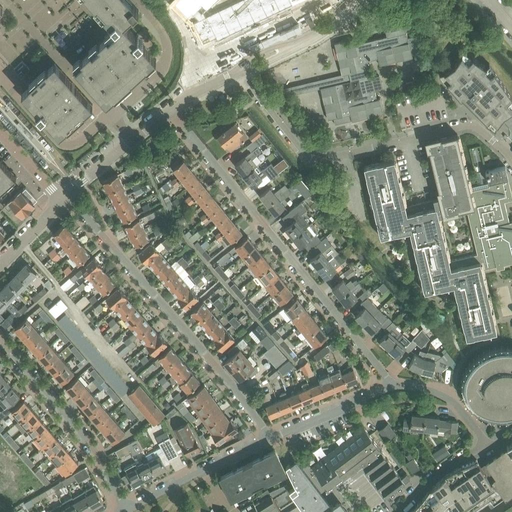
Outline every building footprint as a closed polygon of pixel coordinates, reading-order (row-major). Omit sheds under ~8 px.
[(0,0),(0,9),(2,7),(0,4),(0,0),(87,0),(114,29),(73,67),(106,103),(114,96),(114,97),(115,96),(115,95),(131,81),(132,80),(146,67),(146,68),(148,67),(147,66),(154,60),(155,60),(156,59),(143,44),(144,43),(142,42),(143,41),(138,36),(137,37),(136,35),(135,36),(124,23),(138,10),(129,0),(0,0)] [(174,4),(173,4),(180,11),(184,16),(195,29),(197,35),(201,42),(202,44),(214,38),(216,41),(218,40),(224,37),(281,10),(291,5),(289,0),(240,0),(211,14),(205,17),(203,12),(215,0),(177,0),(178,0),(175,2),(174,4)] [(465,98),(497,130),(507,116),(511,112),(511,93),(492,65),(491,65),(492,66),(490,69),(467,52),(456,65),(443,76),(464,100),(464,99),(465,98)] [(29,69),(22,61),(14,68),(21,76),(29,69)] [(92,104),(60,68),(26,98),(34,106),(35,107),(37,109),(36,110),(37,112),(36,112),(41,118),(42,117),(43,118),(44,117),(59,134),(67,127),(67,128),(69,127),(68,126),(84,112),(84,113),(85,112),(85,111),(92,104)] [(416,89),(415,81),(406,83),(408,91),(416,89)] [(350,114),(333,118),(335,125),(352,121),(350,114)] [(235,123),(217,138),(225,147),(226,146),(231,151),(239,144),(247,138),(235,123)] [(249,137),(253,141),(257,138),(262,134),(258,129),(249,137)] [(439,192),(440,197),(471,191),(457,134),(439,139),(440,140),(429,143),(430,148),(429,149),(439,192)] [(245,157),(235,165),(244,176),(257,165),(252,159),(261,151),(258,147),(258,146),(260,148),(262,146),(261,144),(257,138),(253,141),(247,146),(251,152),(245,157)] [(0,190),(16,176),(3,161),(0,157),(0,190)] [(170,179),(158,189),(161,193),(173,184),(175,187),(183,181),(193,194),(186,200),(189,205),(197,199),(207,212),(200,218),(202,220),(200,222),(202,224),(204,223),(212,217),(222,230),(215,236),(219,241),(219,240),(225,247),(242,233),(183,160),(179,163),(177,160),(170,166),(178,176),(172,181),(170,179)] [(496,266),(497,269),(505,267),(504,264),(511,262),(511,221),(509,222),(504,202),(511,199),(511,195),(508,178),(505,166),(485,171),(489,186),(471,191),(440,197),(433,198),(434,199),(411,205),(412,208),(406,209),(403,199),(394,160),(364,167),(381,237),(410,230),(424,292),(454,285),(467,339),(497,332),(482,270),(496,266)] [(271,163),(261,171),(257,165),(244,176),(252,186),(267,174),(271,179),(279,173),(271,163)] [(118,174),(103,181),(108,192),(123,184),(118,174)] [(300,179),(293,184),(297,189),(303,184),(300,180),(300,179)] [(128,194),(123,184),(108,192),(113,201),(128,194)] [(269,188),(260,196),(267,205),(288,188),(285,184),(274,193),(269,188)] [(18,192),(16,193),(30,208),(32,207),(34,204),(33,203),(37,199),(32,194),(26,187),(22,191),(21,190),(18,192)] [(280,201),(291,193),(291,192),(288,189),(288,188),(267,205),(275,215),(285,207),(280,201)] [(25,213),(30,208),(16,193),(11,198),(3,206),(4,207),(5,206),(9,210),(13,206),(22,216),(25,213)] [(113,201),(118,211),(133,204),(128,194),(113,201)] [(299,203),(289,211),(293,216),(299,211),(303,208),(299,203)] [(118,211),(123,222),(138,214),(133,204),(118,211)] [(153,212),(146,215),(149,220),(164,212),(162,208),(153,212)] [(299,211),(293,216),(292,216),(295,220),(285,228),(292,238),(309,225),(309,224),(299,211)] [(145,229),(140,218),(125,226),(130,236),(145,229)] [(63,243),(61,245),(73,235),(65,225),(54,234),(63,243)] [(312,248),(316,245),(326,237),(325,237),(321,240),(316,234),(309,225),(292,238),(300,247),(307,242),(312,248)] [(160,227),(154,230),(156,236),(162,232),(160,227)] [(145,229),(130,236),(135,246),(150,239),(145,229)] [(189,230),(184,234),(188,239),(189,238),(193,235),(189,230)] [(197,231),(193,235),(189,238),(192,241),(200,234),(197,231)] [(61,245),(69,255),(81,244),(73,235),(61,245)] [(255,246),(247,236),(235,246),(243,256),(255,246)] [(320,249),(329,241),(326,237),(316,245),(320,249)] [(155,247),(151,242),(138,253),(146,263),(159,252),(165,247),(170,242),(167,239),(162,243),(161,242),(155,247)] [(175,243),(172,240),(170,242),(165,247),(168,251),(173,246),(175,243)] [(197,242),(194,245),(202,254),(205,252),(197,242)] [(69,255),(78,264),(90,254),(81,244),(69,255)] [(338,252),(331,244),(322,252),(321,251),(310,259),(318,269),(338,252)] [(243,256),(250,265),(263,255),(255,246),(243,256)] [(49,254),(52,257),(55,261),(60,257),(54,249),(49,254)] [(147,262),(155,271),(167,261),(159,252),(146,263),(147,262)] [(325,279),(336,270),(335,268),(346,260),(339,252),(338,252),(318,269),(325,279)] [(257,274),(257,275),(270,264),(263,255),(250,265),(247,268),(254,277),(257,274)] [(88,277),(101,266),(94,257),(81,269),(75,273),(69,278),(60,286),(64,290),(84,272),(88,277)] [(171,265),(167,261),(155,271),(163,280),(175,270),(180,265),(185,260),(182,257),(177,261),(175,261),(171,265)] [(191,261),(189,258),(186,261),(185,260),(180,265),(183,269),(189,264),(188,264),(191,261)] [(216,261),(211,265),(220,274),(224,271),(219,265),(220,264),(216,261)] [(36,273),(26,263),(17,273),(27,282),(36,273)] [(257,275),(265,284),(278,274),(270,264),(257,275)] [(68,266),(63,270),(67,274),(72,270),(68,266)] [(101,266),(88,277),(95,286),(108,275),(101,266)] [(229,267),(224,271),(220,274),(225,281),(229,277),(228,276),(233,272),(229,267)] [(348,279),(355,272),(351,267),(343,273),(348,279)] [(183,279),(175,270),(163,280),(171,289),(183,279)] [(18,291),(27,282),(17,273),(8,282),(18,291)] [(278,274),(265,284),(273,293),(285,283),(278,274)] [(95,286),(103,294),(115,283),(108,275),(95,286)] [(198,275),(193,280),(196,283),(201,279),(198,275)] [(207,280),(204,276),(201,279),(196,283),(199,287),(205,282),(204,282),(207,280)] [(171,289),(179,298),(191,288),(183,279),(171,289)] [(343,280),(332,288),(340,298),(359,282),(356,279),(355,279),(352,281),(351,279),(346,283),(343,280)] [(18,291),(8,282),(0,290),(0,291),(9,301),(14,296),(18,300),(22,295),(18,291)] [(82,282),(77,286),(80,290),(85,286),(82,282)] [(356,291),(362,286),(359,282),(340,298),(347,307),(358,298),(353,292),(354,291),(356,291)] [(239,289),(234,283),(230,287),(235,293),(239,289)] [(280,303),(293,293),(285,283),(273,293),(280,303)] [(41,296),(47,291),(44,287),(38,293),(41,296)] [(127,297),(118,287),(106,298),(114,308),(127,297)] [(186,308),(199,297),(191,288),(179,298),(178,299),(186,308)] [(368,288),(359,296),(363,301),(364,300),(367,297),(372,293),(368,288)] [(245,296),(239,289),(235,293),(241,299),(245,296)] [(19,310),(9,301),(0,291),(0,309),(0,310),(5,305),(12,312),(1,323),(6,328),(16,319),(22,314),(19,310)] [(32,298),(35,302),(41,296),(38,293),(32,298)] [(82,312),(97,299),(93,295),(88,299),(85,295),(75,304),(82,312)] [(127,297),(114,308),(122,317),(134,307),(126,298),(127,297)] [(297,297),(284,308),(292,317),(304,307),(297,297)] [(365,307),(355,317),(363,325),(378,311),(379,309),(367,297),(364,300),(363,301),(360,303),(365,307)] [(218,298),(213,303),(216,306),(221,301),(218,298)] [(67,307),(60,299),(56,302),(63,310),(67,307)] [(203,301),(190,312),(199,321),(211,311),(203,301)] [(216,306),(219,310),(225,305),(221,301),(216,306)] [(63,310),(56,302),(53,306),(59,314),(63,310)] [(251,302),(246,305),(251,311),(255,307),(251,302)] [(100,303),(95,308),(98,312),(103,307),(100,303)] [(28,308),(25,304),(19,310),(22,314),(28,308)] [(49,309),(55,317),(59,314),(53,306),(49,309)] [(122,317),(130,326),(142,316),(134,307),(122,317)] [(251,311),(257,318),(261,314),(255,307),(251,311)] [(304,307),(292,317),(299,326),(312,316),(304,307)] [(48,315),(43,309),(39,313),(44,319),(48,315)] [(378,311),(363,325),(372,333),(382,323),(388,318),(379,309),(378,311)] [(206,330),(218,320),(211,311),(199,321),(206,330)] [(49,325),(53,321),(48,315),(44,319),(49,325)] [(132,341),(138,336),(150,325),(142,316),(130,326),(135,332),(124,341),(127,345),(132,341)] [(234,316),(229,321),(232,324),(237,320),(234,316)] [(301,340),(307,336),(319,326),(312,316),(299,326),(299,327),(294,331),(301,340)] [(411,316),(405,321),(409,325),(414,319),(411,316)] [(31,323),(26,318),(14,328),(22,338),(37,325),(34,321),(31,323)] [(61,325),(64,329),(72,322),(69,318),(61,325)] [(113,318),(107,323),(111,327),(116,322),(113,318)] [(213,340),(227,329),(218,320),(206,330),(214,339),(213,340)] [(232,324),(235,328),(241,324),(237,320),(232,324)] [(267,321),(263,325),(271,334),(276,330),(270,324),(267,321)] [(387,332),(379,341),(388,349),(402,333),(403,333),(400,330),(401,329),(393,321),(384,330),(387,332)] [(64,329),(67,332),(76,325),(72,322),(64,329)] [(111,327),(114,330),(119,325),(116,322),(111,327)] [(38,325),(37,325),(22,338),(30,347),(42,336),(35,327),(38,325)] [(67,332),(70,336),(79,329),(76,325),(67,332)] [(158,334),(150,325),(138,336),(146,345),(159,334),(159,333),(158,334)] [(252,330),(261,340),(267,335),(258,325),(252,330)] [(327,335),(319,326),(307,336),(315,345),(327,335)] [(64,333),(59,327),(55,331),(60,337),(64,333)] [(70,336),(73,340),(82,333),(79,329),(70,336)] [(213,340),(222,350),(235,338),(227,329),(213,340)] [(277,340),(281,337),(276,330),(271,334),(277,340)] [(422,330),(412,340),(417,344),(425,335),(422,330)] [(106,332),(103,335),(108,341),(112,338),(106,332)] [(65,343),(69,340),(64,333),(60,337),(65,343)] [(73,340),(77,344),(85,337),(82,333),(73,340)] [(402,333),(388,349),(397,357),(406,346),(411,341),(402,333)] [(146,345),(154,354),(167,343),(159,334),(146,345)] [(421,348),(429,339),(425,335),(417,344),(421,348)] [(50,345),(42,336),(30,347),(38,356),(50,345)] [(269,336),(261,343),(267,350),(274,343),(269,336)] [(77,344),(80,347),(88,340),(85,337),(77,344)] [(80,347),(83,351),(92,344),(88,340),(80,347)] [(284,340),(279,343),(287,352),(291,348),(284,340)] [(121,356),(130,349),(135,344),(132,341),(127,345),(118,353),(121,356)] [(337,348),(332,342),(328,346),(333,352),(337,348)] [(232,371),(247,358),(239,350),(242,347),(238,343),(227,352),(231,356),(225,362),(232,371)] [(83,351),(86,355),(95,348),(92,344),(83,351)] [(278,349),(275,344),(264,353),(268,358),(278,349)] [(58,354),(50,345),(38,356),(46,365),(58,354)] [(75,355),(73,357),(75,355),(80,351),(74,345),(70,349),(75,355)] [(326,346),(321,350),(319,352),(323,356),(330,351),(326,346)] [(178,355),(170,347),(158,357),(166,366),(178,355)] [(86,355),(90,359),(98,352),(95,348),(86,355)] [(295,362),(299,358),(291,348),(287,352),(295,362)] [(278,349),(268,358),(271,362),(282,353),(278,349)] [(409,366),(420,371),(427,352),(420,350),(418,355),(415,354),(409,366)] [(471,368),(470,370),(469,371),(468,372),(468,374),(467,376),(466,379),(466,380),(466,382),(465,384),(465,386),(465,388),(466,390),(466,392),(466,393),(467,395),(468,396),(469,399),(470,401),(471,402),(472,403),(473,405),(475,406),(476,407),(477,408),(478,409),(482,411),(485,412),(488,413),(491,414),(494,415),(498,416),(500,416),(501,416),(505,416),(507,415),(510,415),(511,414),(511,350),(508,350),(505,350),(502,350),(499,351),(496,351),(493,352),(490,353),(487,355),(484,356),(482,358),(480,359),(479,360),(477,361),(476,363),(474,364),(472,367),(471,368)] [(80,351),(75,355),(83,364),(87,361),(85,358),(85,357),(80,351)] [(427,351),(427,352),(420,371),(432,374),(434,366),(437,367),(441,371),(448,365),(440,354),(427,351)] [(90,359),(93,362),(101,355),(98,352),(90,359)] [(314,356),(318,360),(323,356),(319,352),(314,356)] [(276,367),(287,358),(282,353),(271,362),(276,367)] [(66,363),(58,354),(46,365),(54,374),(66,363)] [(93,362),(96,366),(104,359),(101,355),(93,362)] [(145,355),(140,360),(143,364),(149,359),(145,355)] [(185,364),(178,355),(166,366),(173,374),(185,364)] [(254,366),(247,358),(232,371),(239,379),(246,373),(250,378),(258,371),(257,365),(254,366)] [(96,366),(99,370),(108,363),(104,359),(96,366)] [(300,367),(305,375),(313,372),(308,361),(300,367)] [(278,369),(283,374),(289,369),(286,362),(278,369)] [(62,383),(74,373),(66,363),(54,374),(62,383)] [(99,370),(103,373),(111,367),(108,363),(99,370)] [(152,363),(147,367),(151,371),(156,367),(152,363)] [(192,372),(185,364),(173,374),(180,383),(192,372)] [(351,364),(342,372),(342,373),(347,385),(358,380),(352,366),(351,364)] [(103,373),(106,377),(114,370),(111,367),(103,373)] [(100,374),(94,368),(90,372),(95,378),(100,374)] [(106,377),(109,381),(117,374),(114,370),(106,377)] [(271,381),(279,374),(276,370),(268,377),(271,381)] [(331,378),(336,390),(347,385),(342,373),(337,376),(335,371),(330,374),(331,378)] [(180,383),(188,391),(200,381),(192,372),(180,383)] [(320,383),(325,394),(336,390),(331,378),(330,374),(329,373),(318,377),(320,383)] [(104,381),(105,381),(100,374),(95,378),(92,381),(100,390),(107,384),(104,381)] [(109,381),(112,385),(121,378),(117,374),(109,381)] [(164,376),(159,380),(162,384),(167,379),(164,376)] [(0,395),(11,386),(4,377),(0,379),(0,395)] [(78,377),(66,387),(74,397),(86,386),(78,377)] [(112,385),(115,388),(124,382),(121,378),(112,385)] [(170,383),(167,379),(162,384),(154,392),(157,395),(170,383)] [(115,388),(119,392),(127,385),(124,382),(115,388)] [(301,385),(303,390),(299,392),(303,403),(315,399),(310,387),(308,382),(301,385)] [(320,383),(310,387),(315,399),(325,394),(320,383)] [(119,392),(122,396),(130,389),(127,385),(119,392)] [(165,415),(139,385),(128,395),(154,425),(165,415)] [(210,394),(204,385),(188,397),(195,406),(210,394)] [(11,403),(20,395),(11,386),(0,395),(0,403),(4,409),(1,411),(5,416),(12,411),(15,407),(11,403)] [(94,395),(86,386),(74,397),(82,406),(94,395)] [(115,392),(110,386),(106,390),(111,396),(115,392)] [(279,394),(281,399),(277,401),(282,412),(293,408),(288,396),(286,391),(279,394)] [(116,402),(121,399),(115,392),(111,396),(116,402)] [(261,395),(271,417),(282,412),(277,401),(272,403),(270,398),(271,397),(268,392),(261,395)] [(288,396),(293,408),(303,403),(299,392),(288,396)] [(178,393),(173,397),(176,401),(182,397),(178,393)] [(201,414),(217,403),(210,394),(195,406),(201,414)] [(101,404),(94,395),(82,406),(89,415),(101,404)] [(24,400),(15,407),(12,411),(17,416),(29,406),(24,400)] [(207,423),(223,412),(217,403),(201,414),(207,423)] [(109,414),(101,404),(89,415),(97,424),(109,414)] [(125,404),(121,408),(127,414),(131,411),(125,404)] [(37,415),(29,406),(17,416),(25,426),(37,415)] [(136,417),(131,411),(127,414),(132,420),(136,417)] [(231,419),(229,420),(223,412),(207,423),(213,431),(212,432),(212,433),(231,420),(231,419)] [(117,423),(109,414),(97,424),(105,433),(117,423)] [(404,419),(402,429),(410,430),(411,428),(438,431),(438,430),(444,430),(444,431),(456,432),(457,421),(446,420),(439,420),(439,417),(412,414),(411,420),(409,420),(404,419)] [(45,425),(37,415),(25,426),(33,435),(45,425)] [(237,429),(231,420),(212,433),(219,442),(237,429)] [(187,454),(200,448),(187,422),(175,429),(187,454)] [(105,433),(113,442),(125,432),(117,423),(105,433)] [(388,423),(378,430),(386,441),(395,434),(388,423)] [(53,434),(45,425),(33,435),(41,445),(53,434)] [(406,473),(401,477),(364,427),(312,467),(322,480),(320,481),(327,491),(362,464),(386,496),(390,493),(392,495),(396,492),(394,490),(397,488),(399,490),(403,487),(402,485),(405,482),(410,478),(406,473)] [(61,444),(53,434),(41,445),(49,454),(61,444)] [(15,440),(10,435),(6,438),(11,444),(15,440)] [(161,447),(145,454),(155,473),(166,468),(165,465),(170,462),(168,460),(170,459),(183,452),(174,436),(170,438),(169,436),(160,441),(159,442),(161,447)] [(137,439),(126,445),(130,452),(134,450),(136,453),(142,450),(137,439)] [(21,447),(15,440),(11,444),(17,450),(21,447)] [(70,453),(61,444),(49,454),(57,464),(70,453)] [(115,451),(119,458),(130,452),(126,445),(115,451)] [(481,466),(491,481),(492,480),(504,497),(505,499),(511,494),(511,453),(508,447),(494,456),(481,466)] [(302,452),(309,462),(311,464),(315,461),(306,449),(302,452)] [(237,471),(234,473),(233,471),(221,477),(231,499),(286,472),(275,450),(263,456),(264,458),(260,460),(259,458),(237,469),(237,471)] [(441,451),(434,456),(437,461),(445,456),(441,451)] [(31,459),(25,452),(21,456),(27,462),(31,459)] [(57,464),(66,473),(78,463),(70,453),(57,464)] [(136,462),(138,466),(145,479),(155,473),(145,454),(145,455),(147,459),(141,462),(142,462),(138,464),(139,466),(138,466),(136,462)] [(409,460),(406,463),(413,473),(420,468),(413,458),(409,460)] [(32,468),(36,464),(31,459),(27,462),(32,468)] [(447,511),(449,511),(459,511),(485,495),(489,500),(490,499),(493,504),(504,497),(492,480),(491,481),(481,466),(477,461),(477,460),(468,464),(462,466),(453,471),(445,476),(441,480),(432,487),(433,488),(430,490),(430,489),(422,500),(412,511),(410,511),(447,511)] [(291,466),(289,464),(286,466),(295,486),(290,490),(298,503),(304,511),(347,511),(340,501),(331,508),(317,489),(296,461),(291,466)] [(135,462),(124,468),(127,472),(134,485),(145,479),(138,466),(136,462),(135,462)] [(77,483),(78,482),(87,477),(82,469),(73,474),(75,478),(77,483)] [(40,470),(36,473),(41,478),(45,475),(40,470)] [(41,478),(47,485),(51,482),(45,475),(41,478)] [(63,481),(52,487),(55,491),(65,485),(63,481)] [(271,494),(270,495),(281,511),(304,511),(298,503),(296,505),(293,500),(280,508),(279,507),(292,499),(287,491),(274,499),(273,497),(288,487),(287,484),(270,492),(271,494)] [(55,491),(52,487),(42,493),(44,497),(55,491)] [(96,489),(103,501),(105,500),(98,488),(96,489)] [(103,501),(96,489),(85,495),(92,508),(103,502),(103,501)] [(44,497),(42,493),(32,499),(34,503),(44,497)] [(75,501),(80,511),(85,511),(92,508),(85,495),(75,501)] [(281,511),(270,495),(260,502),(259,501),(255,503),(260,511),(281,511)] [(50,506),(54,504),(50,497),(45,499),(50,506)] [(72,497),(62,503),(67,511),(80,511),(75,501),(72,497)] [(260,511),(255,504),(251,498),(240,505),(242,508),(241,509),(242,511),(260,511)] [(67,511),(62,503),(52,509),(53,511),(67,511)]
